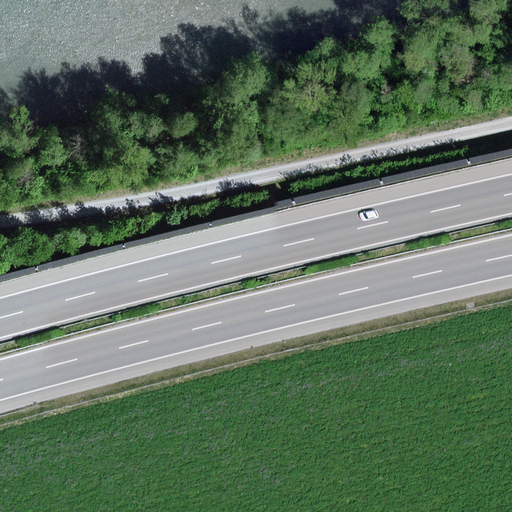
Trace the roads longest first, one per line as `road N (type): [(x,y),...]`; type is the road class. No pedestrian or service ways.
road 1 (motorway): [(0,381),(511,256)]
road 2 (motorway): [(511,195),(0,319)]
